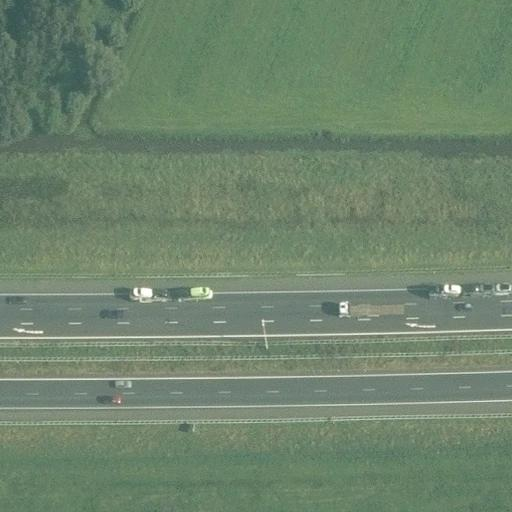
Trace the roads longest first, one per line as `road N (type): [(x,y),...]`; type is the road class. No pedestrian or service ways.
road 1 (motorway): [(511,307),(0,317)]
road 2 (motorway): [(0,394),(511,386)]
